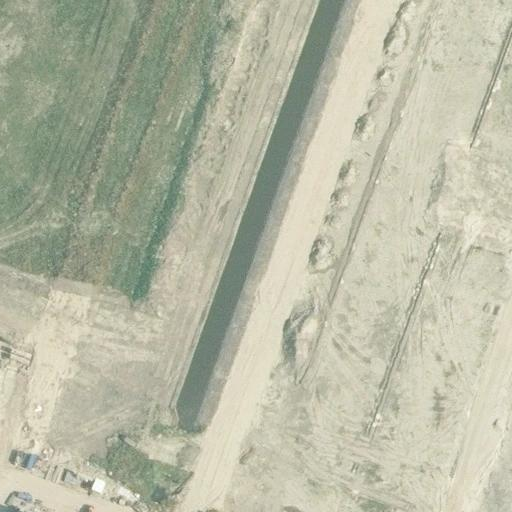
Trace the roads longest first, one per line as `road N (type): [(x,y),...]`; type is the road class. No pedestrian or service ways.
road 1 (residential): [(186,511),(363,0)]
road 2 (residential): [(169,0),(2,476)]
road 3 (residential): [(464,511),(511,374)]
